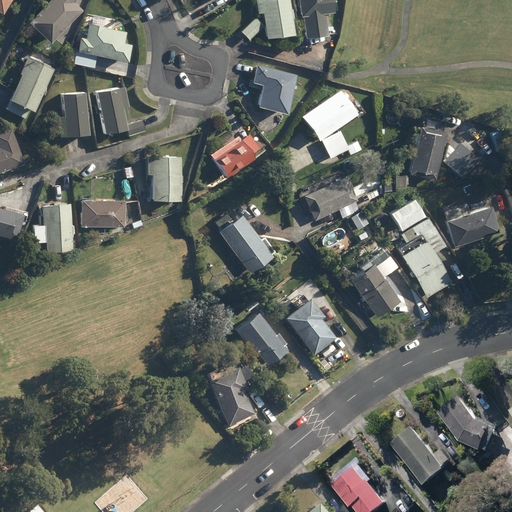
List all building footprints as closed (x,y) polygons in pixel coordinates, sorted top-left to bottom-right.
[(47,0),(22,25),(43,45),(76,12),(69,4),(71,2),(68,0),(47,0)] [(258,15),(261,41),(287,38),(282,0),(251,0),(254,15),(258,15)] [(299,18),(301,41),(323,38),(321,16),(328,15),(326,0),(294,0),(296,18),(299,18)] [(238,33),(244,40),(259,27),(252,20),(238,33)] [(72,53),(121,63),(125,46),(119,45),(121,33),(101,29),(101,28),(99,28),(100,23),(88,21),(87,26),(85,25),(82,40),(76,39),(72,53)] [(4,111),(21,120),(48,70),(26,58),(2,102),(7,105),(4,111)] [(78,68),(86,70),(88,64),(79,62),(78,68)] [(252,108),(277,115),(289,77),(252,67),(247,84),(258,86),(252,108)] [(342,88),(302,114),(320,138),(358,112),(342,88)] [(91,93),(97,135),(120,132),(117,109),(123,108),(120,89),(91,93)] [(53,119),(53,138),(81,137),(80,94),(57,95),(58,118),(53,119)] [(122,126),(125,137),(141,132),(138,122),(122,126)] [(403,174),(430,179),(439,130),(412,125),(403,174)] [(0,172),(4,171),(5,173),(8,172),(7,170),(19,166),(7,130),(0,132),(0,172)] [(322,138),(330,156),(349,147),(340,130),(322,138)] [(206,157),(221,178),(248,159),(245,155),(255,149),(245,136),(236,142),(233,138),(206,157)] [(442,162),(461,178),(476,159),(457,143),(442,162)] [(145,202),(172,203),(174,158),(143,157),(142,176),(146,177),(145,202)] [(298,194),(310,220),(335,209),(340,219),(356,212),(351,202),(352,200),(340,174),(298,194)] [(361,195),(367,205),(378,199),(373,189),(361,195)] [(409,199),(384,215),(395,233),(421,217),(409,199)] [(440,220),(450,247),(493,231),(484,204),(464,211),(460,202),(455,204),(454,201),(438,206),(443,219),(440,220)] [(76,228),(119,228),(119,202),(76,203),(76,228)] [(39,226),(43,255),(68,252),(62,206),(34,209),(37,226),(39,226)] [(0,238),(12,242),(19,216),(0,210),(0,238)] [(212,230),(246,272),(267,255),(233,213),(212,230)] [(422,297),(446,282),(427,254),(444,244),(424,215),(397,234),(402,241),(398,244),(401,249),(393,254),(422,297)] [(367,265),(365,262),(343,278),(373,317),(394,301),(376,277),(390,266),(381,255),(367,265)] [(238,303),(245,310),(254,302),(247,294),(238,303)] [(276,316),(310,355),(331,336),(313,317),(316,314),(299,295),(276,316)] [(251,353),(264,367),(283,350),(247,310),(227,329),(250,354),(251,353)] [(209,381),(229,426),(255,415),(245,391),(248,390),(238,368),(209,381)] [(481,448),(487,451),(494,433),(488,431),(490,425),(474,419),(459,398),(438,413),(459,441),(481,450),(481,448)] [(390,445),(423,485),(444,468),(443,466),(450,460),(442,450),(434,456),(411,427),(390,445)] [(352,505),(357,511),(373,511),(385,503),(368,482),(372,479),(356,461),(332,481),(335,484),(332,486),(349,507),(352,505)] [(457,467),(460,471),(465,466),(461,463),(457,467)] [(443,475),(450,483),(455,479),(448,471),(443,475)]
